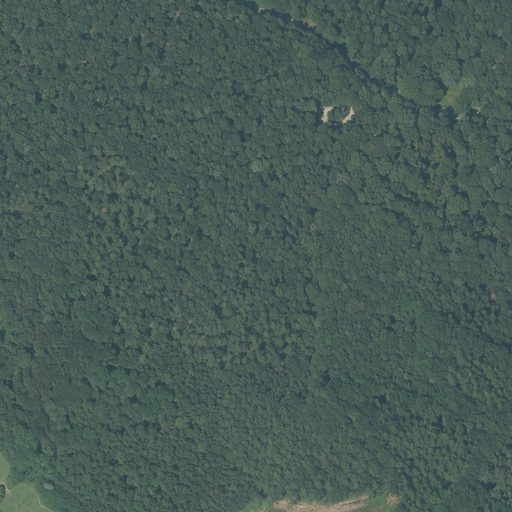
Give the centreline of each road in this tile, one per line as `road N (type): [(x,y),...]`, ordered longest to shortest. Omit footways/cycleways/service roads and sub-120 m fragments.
road 1 (track): [(0,375),(66,422),(136,431),(281,430),(302,417),(311,394)]
road 2 (track): [(311,383),(330,194),(385,117)]
road 3 (tertiary): [(223,0),(305,28),(399,97)]
road 4 (track): [(330,194),(410,251),(511,265)]
road 5 (track): [(311,394),(467,494)]
road 6 (track): [(330,194),(258,166),(210,110)]
